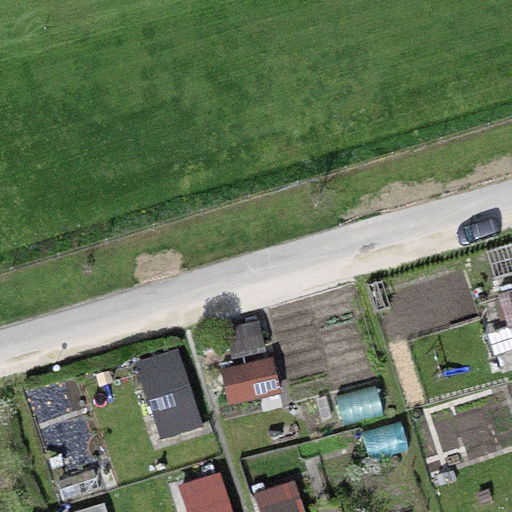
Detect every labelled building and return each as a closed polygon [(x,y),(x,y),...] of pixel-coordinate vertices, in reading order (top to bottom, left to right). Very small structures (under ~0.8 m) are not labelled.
[(511,273),(511,250),(489,258),(495,279),(511,273)] [(511,291),(496,296),(507,332),(509,332),(511,341),(511,291)] [(231,361),(267,355),(261,324),(225,330),(231,361)] [(161,442),(203,429),(178,350),(136,363),(161,442)] [(281,398),(273,360),(221,371),(229,409),(281,398)] [(336,396),(342,424),(382,416),(376,388),(336,396)] [(407,452),(400,423),(361,433),(369,462),(407,452)] [(47,462),(51,473),(58,470),(54,460),(47,462)] [(204,475),(215,472),(212,460),(201,464),(204,475)] [(63,502),(102,490),(96,469),(56,482),(63,502)] [(179,488),(187,511),(232,511),(219,474),(179,488)] [(303,511),(294,483),(266,492),(264,483),(252,487),(259,511),(303,511)]
